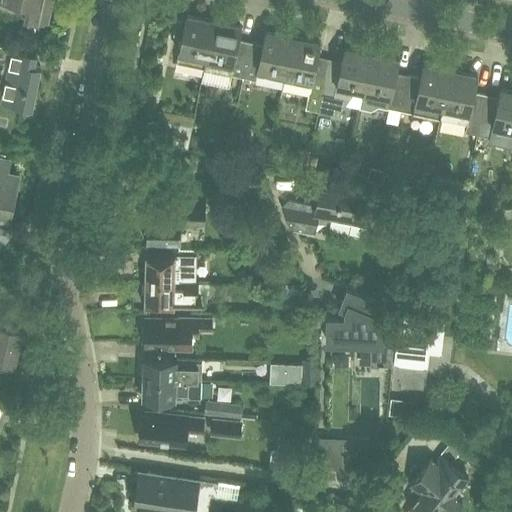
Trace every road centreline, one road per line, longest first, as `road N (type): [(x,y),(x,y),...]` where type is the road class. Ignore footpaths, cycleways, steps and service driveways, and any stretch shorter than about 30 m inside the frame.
road 1 (residential): [(74,511),(88,454),(91,373),(69,222),(104,0)]
road 2 (tertiary): [(511,30),(363,0)]
